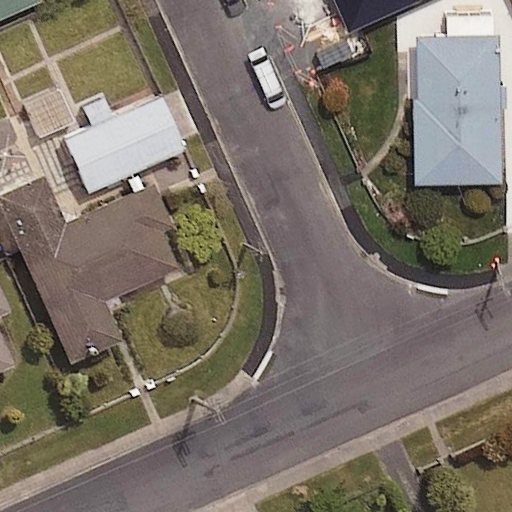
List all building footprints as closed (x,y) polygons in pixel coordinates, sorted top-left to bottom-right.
[(413,168),(499,169),(499,22),(491,22),(492,4),(446,4),(445,24),(414,24),(413,168)] [(55,82),(20,99),(36,133),(71,116),(55,82)] [(155,93),(62,137),(85,185),(178,141),(155,93)] [(29,174),(0,186),(0,210),(61,355),(117,332),(101,294),(180,261),(145,177),(47,217),(29,174)] [(0,317),(0,345),(10,341),(0,317)]
